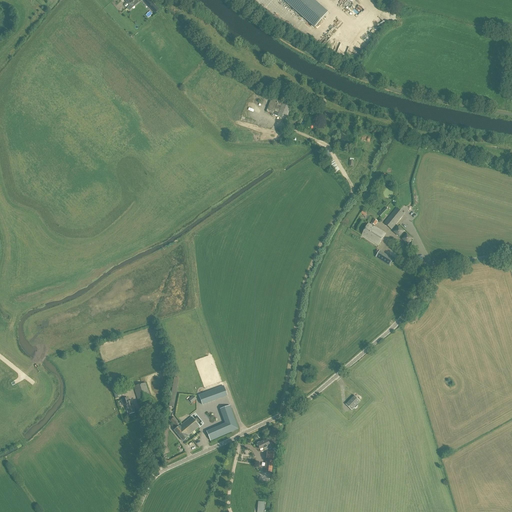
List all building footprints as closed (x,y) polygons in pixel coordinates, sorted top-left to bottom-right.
[(149,0),(144,0),(156,12),(158,10),(149,0)] [(282,0),(315,28),(329,12),(314,0),(282,0)] [(272,98),(266,112),(285,119),(286,115),(288,116),(289,112),(291,112),(292,109),(289,108),(291,105),(272,98)] [(306,121),(304,124),(304,125),(309,128),(308,128),(309,128),(310,128),(315,119),(306,115),(304,120),(306,121)] [(340,170),(327,149),(323,151),(329,161),(328,162),(335,173),(340,170)] [(389,210),(386,208),(386,207),(378,215),(382,218),(389,210)] [(397,208),(384,223),(391,229),(404,214),(397,208)] [(369,223),(362,235),(378,246),(386,234),(375,227),(378,221),(374,219),(370,224),(369,223)] [(403,231),(398,227),(394,232),(399,236),(403,231)] [(408,243),(412,239),(407,234),(403,239),(408,243)] [(384,253),(380,251),(376,257),(380,260),(384,253)] [(174,377),(169,406),(174,407),(179,378),(174,377)] [(145,383),(134,386),(133,387),(139,403),(151,399),(145,383)] [(223,386),(199,395),(202,405),(227,396),(223,386)] [(355,396),(346,405),(352,410),(360,401),(355,396)] [(128,398),(122,400),(124,404),(125,403),(129,414),(135,412),(131,401),(129,401),(128,398)] [(146,414),(154,411),(152,405),(143,408),(146,414)] [(225,423),(206,432),(210,441),(229,433),(238,429),(230,406),(220,409),(225,423)] [(179,424),(173,417),(170,420),(176,426),(179,424)] [(191,417),(182,424),(185,428),(184,428),(189,435),(199,427),(191,417)] [(179,425),(174,430),(183,441),(188,437),(188,436),(189,435),(184,428),(185,428),(182,424),(180,426),(179,425)] [(271,448),(267,440),(261,443),(261,442),(257,443),(259,450),(263,448),(264,451),(271,448)] [(273,460),(266,459),(264,471),(271,472),(273,460)] [(263,511),(265,502),(258,502),(256,511),(263,511)]
